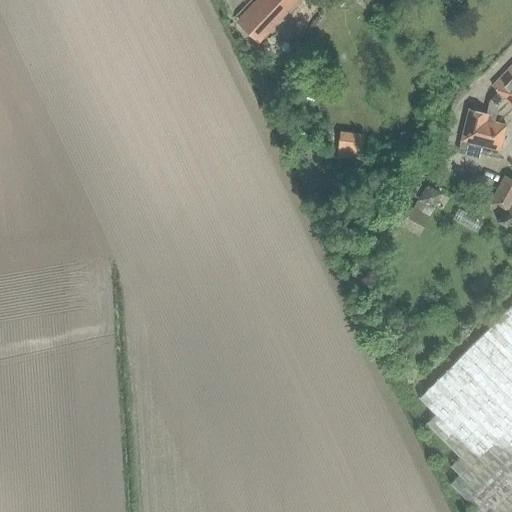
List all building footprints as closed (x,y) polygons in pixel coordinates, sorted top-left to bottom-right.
[(264,39),(300,0),(256,0),(235,23),(258,45),(260,43),(264,39)] [(511,66),(492,87),(498,93),(489,102),(486,115),(469,110),(461,141),(500,151),(506,126),(493,123),(497,106),(505,99),(511,105),(511,66)] [(360,159),(363,133),(337,131),(335,156),(360,159)] [(478,158),(480,148),(461,143),(458,154),(478,158)] [(511,178),(503,174),(487,208),(500,214),(495,222),(511,230),(511,178)] [(425,186),(420,184),(418,188),(417,187),(414,192),(415,193),(413,196),(418,199),(417,201),(433,210),(442,193),(426,184),(425,186)] [(404,204),(393,224),(418,237),(429,218),(404,204)] [(511,511),(511,306),(418,399),(434,415),(425,424),(459,458),(449,467),(458,476),(449,485),(474,510),(472,511),(511,511)]
